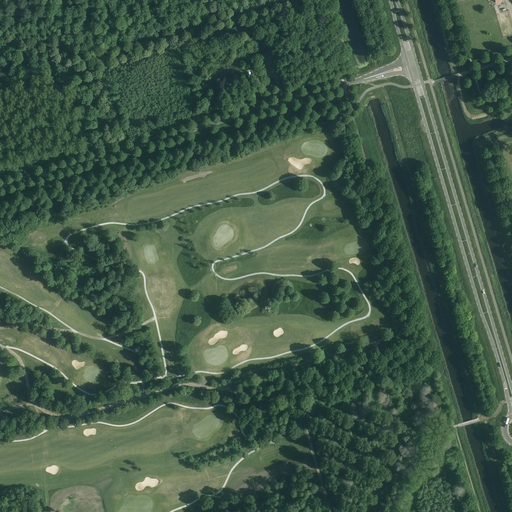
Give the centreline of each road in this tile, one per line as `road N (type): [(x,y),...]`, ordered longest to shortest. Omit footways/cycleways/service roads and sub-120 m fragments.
road 1 (unclassified): [(0,186),(370,76)]
road 2 (secondary): [(409,72),(511,417)]
road 3 (secondary): [(511,386),(418,69)]
